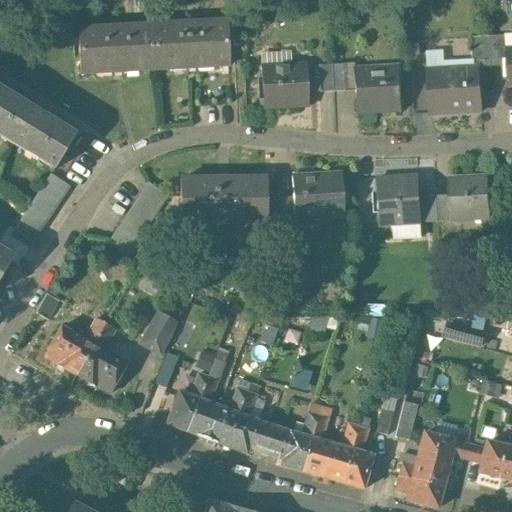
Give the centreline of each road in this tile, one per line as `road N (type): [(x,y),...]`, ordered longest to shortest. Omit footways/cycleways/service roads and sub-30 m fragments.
road 1 (residential): [(0,355),(90,198),(119,162),(158,138),(198,131),(349,144),(511,141)]
road 2 (residential): [(343,511),(104,432),(66,432),(27,455)]
